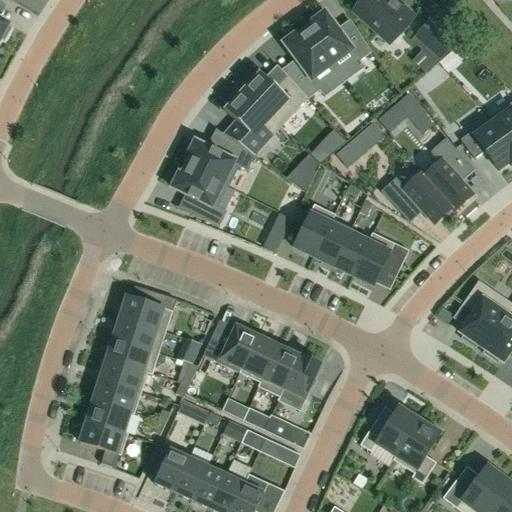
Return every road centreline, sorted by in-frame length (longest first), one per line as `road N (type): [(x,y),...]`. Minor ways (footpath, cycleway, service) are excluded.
road 1 (residential): [(120,511),(27,478),(52,357),(105,230)]
road 2 (residential): [(287,0),(191,90),(105,230)]
road 3 (residential): [(105,230),(374,348)]
road 4 (residential): [(374,348),(511,213)]
road 5 (residential): [(297,511),(374,348)]
road 6 (residential): [(374,348),(511,440)]
road 7 (residential): [(0,136),(30,63),(75,0)]
